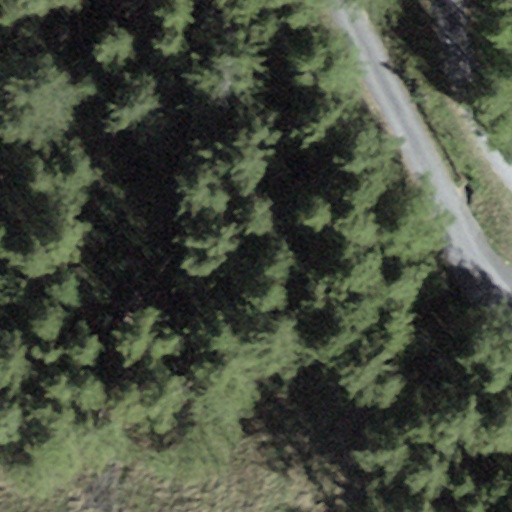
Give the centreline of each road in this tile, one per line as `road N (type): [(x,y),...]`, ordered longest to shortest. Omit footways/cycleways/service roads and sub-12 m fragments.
road 1 (unclassified): [(339,0),(471,261),(511,304)]
road 2 (unclassified): [(511,163),(472,99),(441,0)]
